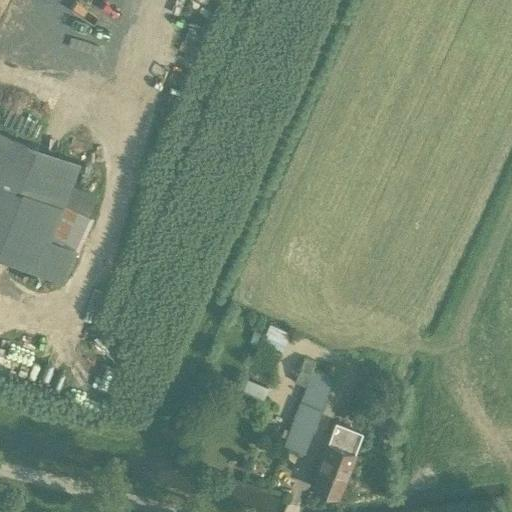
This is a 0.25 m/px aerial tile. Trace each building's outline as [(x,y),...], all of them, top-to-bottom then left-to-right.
[(0,255),(63,281),(75,250),(76,250),(90,215),(86,213),(93,194),(69,184),(78,160),(0,129),(0,255)] [(281,348),(289,328),(271,320),(262,340),(281,348)] [(254,362),(273,369),(279,353),(261,346),(254,362)] [(303,448),(332,374),(312,366),(284,441),(303,448)] [(242,391),(261,398),(266,385),(247,378),(242,391)] [(337,495),(347,468),(353,451),(360,430),(334,420),(310,485),(337,495)]
